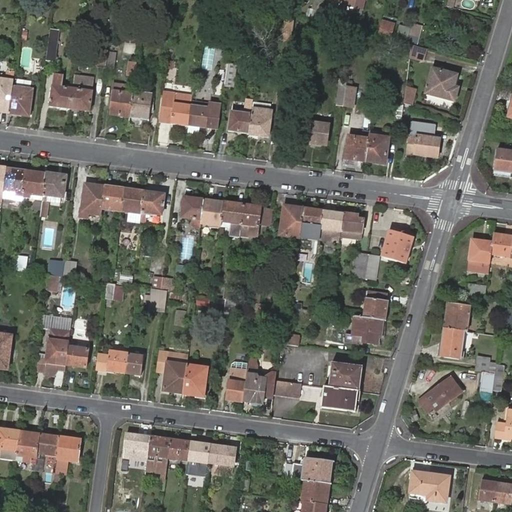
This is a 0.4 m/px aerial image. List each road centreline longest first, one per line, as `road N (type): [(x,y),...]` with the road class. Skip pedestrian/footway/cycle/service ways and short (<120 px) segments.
road 1 (residential): [(0,140),(451,202)]
road 2 (residential): [(0,392),(379,443)]
road 3 (residential): [(451,202),(379,443)]
road 4 (residential): [(511,2),(451,202)]
road 5 (residential): [(379,443),(511,461)]
